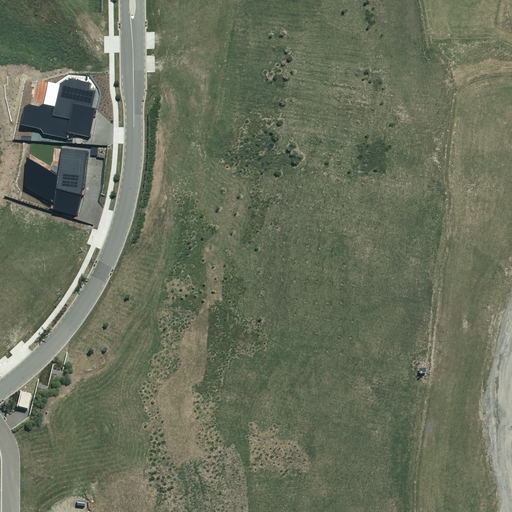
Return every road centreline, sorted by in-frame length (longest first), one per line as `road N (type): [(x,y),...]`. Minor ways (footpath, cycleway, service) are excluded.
road 1 (residential): [(0,389),(69,322),(118,231),(133,151),(131,30)]
road 2 (unknown): [(131,43),(0,33)]
